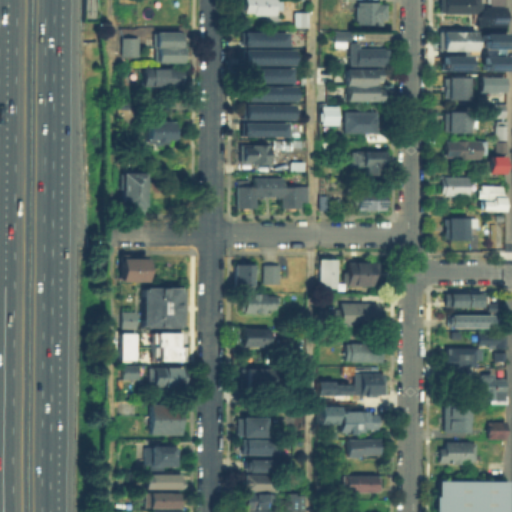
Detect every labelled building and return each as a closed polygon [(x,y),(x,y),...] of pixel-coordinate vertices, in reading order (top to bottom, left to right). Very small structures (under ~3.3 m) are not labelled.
[(239,9),(239,0),(274,0),(274,9),(239,9)] [(318,23),(318,0),(335,0),(335,23),(318,23)] [(351,23),(351,0),(381,0),(381,23),(351,23)] [(437,11),(437,0),(477,0),(477,8),(477,12),(474,12),(437,11)] [(504,5),(504,24),(474,24),(474,12),(477,12),(477,8),(483,8),(483,5),(504,5)] [(297,24),(297,11),(306,11),(306,24),(297,24)] [(328,36),(328,27),(346,27),(345,36),(328,36)] [(237,28),(281,28),(281,42),(237,42),(237,28)] [(435,47),(436,28),(472,28),(472,47),(435,47)] [(152,31),(179,31),(179,58),(152,58),(152,31)] [(505,47),(479,47),(479,32),(505,32),(505,47)] [(133,37),(133,53),(118,53),(118,37),(133,37)] [(354,37),(354,43),(382,43),(382,59),(344,59),(344,37),(354,37)] [(238,45),(287,45),(287,60),(238,59),(238,45)] [(464,70),(438,69),(438,54),(465,54),(464,70)] [(505,70),(479,70),(479,54),(505,54),(505,70)] [(287,63),(287,78),(237,78),(237,63),(287,63)] [(341,95),(341,64),(376,64),(376,96),(341,95)] [(140,68),(175,68),(175,83),(140,83),(140,68)] [(463,76),(463,95),(441,95),(441,76),(463,76)] [(503,91),(476,91),(476,76),(503,76),(503,91)] [(290,82),(290,97),(240,97),(240,82),(290,82)] [(245,101),(288,101),(288,114),(238,114),(239,101),(245,101)] [(486,114),(486,101),(503,101),(503,114),(486,114)] [(335,124),(318,124),(318,104),(335,104),(335,124)] [(160,127),(160,133),(138,133),(138,109),(163,109),(163,127),(160,127)] [(371,110),(371,131),(340,130),(340,110),(371,110)] [(463,111),(463,128),(439,128),(439,111),(463,111)] [(236,119),(282,119),(281,132),(236,132),(236,119)] [(490,136),(490,119),(504,120),(504,136),(490,136)] [(168,120),(142,120),(142,142),(167,142),(168,120)] [(268,145),(269,137),(288,137),(288,145),(268,145)] [(475,138),(475,154),(441,154),(441,139),(475,138)] [(490,151),(490,140),(503,140),(503,151),(490,151)] [(263,143),(263,155),(237,155),(237,142),(263,143)] [(367,172),(356,172),(356,161),(347,161),(347,149),(383,149),(382,162),(377,162),(377,172),(367,172)] [(487,153),(503,153),(503,170),(487,170),(487,153)] [(143,171),(142,189),(147,189),(147,203),(119,203),(119,171),(143,171)] [(465,175),(465,193),(439,193),(439,175),(465,175)] [(248,195),(248,200),(233,200),(233,176),(284,176),(284,186),(302,186),(302,206),(275,206),(275,195),(248,195)] [(498,184),(498,195),(490,195),(490,200),(475,199),(475,183),(498,184)] [(378,188),(378,206),(349,206),(349,188),(378,188)] [(442,238),(442,214),(466,214),(465,238),(442,238)] [(144,256),(144,280),(117,280),(117,256),(144,256)] [(333,287),(315,287),(315,257),(333,258),(333,287)] [(373,259),(373,281),(341,281),(341,259),(373,259)] [(231,261),(249,261),(249,285),(231,285),(231,261)] [(276,263),(276,282),(259,282),(259,263),(276,263)] [(179,286),(179,326),(138,326),(138,286),(179,286)] [(478,290),(478,304),(444,304),(444,290),(478,290)] [(269,291),(269,309),(238,310),(238,292),(269,291)] [(337,306),(337,300),(372,300),(371,322),(316,322),(316,306),(337,306)] [(499,300),(499,309),(483,309),(484,300),(499,300)] [(133,326),(118,326),(118,310),(133,310),(133,326)] [(444,312),(489,312),(489,325),(444,325),(444,312)] [(271,326),(271,337),(262,337),(262,342),(239,342),(239,326),(271,326)] [(180,360),(148,360),(148,331),(180,331),(180,360)] [(502,346),(484,346),(484,342),(474,342),(474,331),(502,331),(502,346)] [(131,359),(115,359),(115,332),(131,332),(131,359)] [(340,341),(375,341),(375,358),(340,358),(340,341)] [(476,357),(470,357),(470,361),(440,361),(440,351),(442,351),(442,345),(471,345),(471,347),(476,347),(476,357)] [(502,358),(490,358),(490,350),(502,350),(502,358)] [(135,364),(134,378),(118,378),(118,363),(135,364)] [(234,363),(265,363),(265,381),(234,381),(234,363)] [(340,372),(329,372),(329,364),(340,364),(340,372)] [(144,365),(177,365),(177,384),(143,383),(144,365)] [(378,371),(378,392),(348,391),(349,371),(378,371)] [(475,376),(478,372),(489,372),(489,376),(500,376),(500,397),(478,397),(478,386),(474,386),(475,376)] [(347,394),(314,394),(315,380),(347,381),(347,394)] [(465,403),(465,429),(440,429),(440,403),(465,403)] [(146,405),(177,405),(177,435),(146,435),(146,405)] [(314,422),(314,405),(332,405),(332,423),(314,422)] [(337,410),(369,410),(369,427),(337,427),(337,410)] [(232,431),(232,414),(262,414),(262,431),(232,431)] [(501,418),(501,435),(484,435),(484,418),(501,418)] [(344,436),(372,437),(372,452),(344,452),(344,436)] [(238,453),(239,437),(268,437),(268,453),(238,453)] [(466,459),(466,460),(458,460),(458,462),(449,462),(449,460),(434,460),(434,446),(440,446),(440,439),(466,439),(466,441),(471,441),(471,459),(466,459)] [(140,444),(173,445),(173,461),(140,461),(140,444)] [(238,464),(238,454),(282,454),(282,464),(238,464)] [(275,458),(242,458),(242,471),(275,471),(275,458)] [(147,471),(177,472),(177,484),(146,484),(147,471)] [(234,486),(234,471),(268,471),(268,486),(234,486)] [(340,489),(340,471),(375,471),(375,489),(340,489)] [(501,511),(434,511),(430,511),(430,494),(433,494),(434,479),(502,479),(501,511)] [(142,504),(142,490),(174,490),(174,504),(142,504)] [(234,505),(234,491),(263,491),(263,505),(234,505)] [(298,491),(299,507),(285,507),(285,491),(298,491)]
